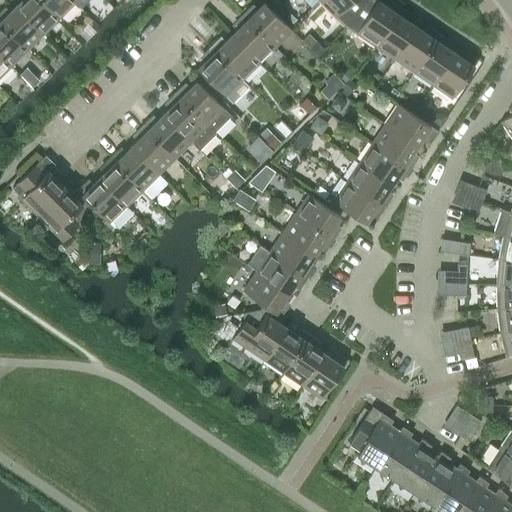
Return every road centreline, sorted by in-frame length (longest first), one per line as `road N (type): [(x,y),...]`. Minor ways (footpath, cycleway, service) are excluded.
road 1 (residential): [(381,252),(356,292),(363,312),(429,355),(421,284),(436,200),(511,77)]
road 2 (residential): [(0,184),(44,142),(59,148),(199,0)]
